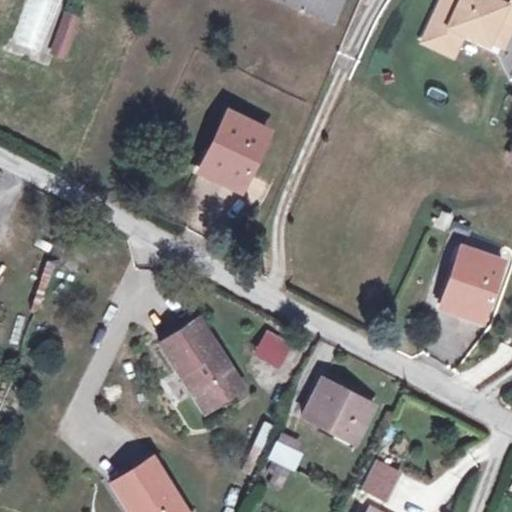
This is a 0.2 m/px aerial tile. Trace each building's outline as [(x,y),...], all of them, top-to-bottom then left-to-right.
[(287,0),(330,19),(339,0),(287,0)] [(511,0),(438,0),(428,24),(458,38),(462,29),(486,40),(488,35),(494,22),(508,29),(511,19),(511,0)] [(82,22),(69,16),(56,42),(68,48),(82,22)] [(488,35),(501,42),(508,29),(494,22),(488,35)] [(458,38),(428,24),(421,37),(451,51),(458,38)] [(68,48),(56,42),(50,52),(63,58),(68,48)] [(471,126),(481,111),(466,100),(455,116),(471,126)] [(266,120),(225,102),(197,161),(238,181),(266,120)] [(506,261),(466,246),(445,305),(486,321),(506,261)] [(245,381),(202,310),(161,335),(181,369),(189,363),(213,401),(245,381)] [(289,339),(267,327),(257,344),(278,357),(289,339)] [(213,401),(189,363),(181,369),(205,407),(213,401)] [(370,401),(316,377),(298,413),(353,440),(370,401)] [(397,461),(413,443),(394,425),(377,443),(397,461)] [(292,443),(276,436),(267,455),(283,463),(292,443)] [(114,480),(135,511),(138,511),(145,508),(148,511),(194,511),(154,452),(114,480)] [(396,472),(373,462),(360,489),(383,501),(396,472)]
